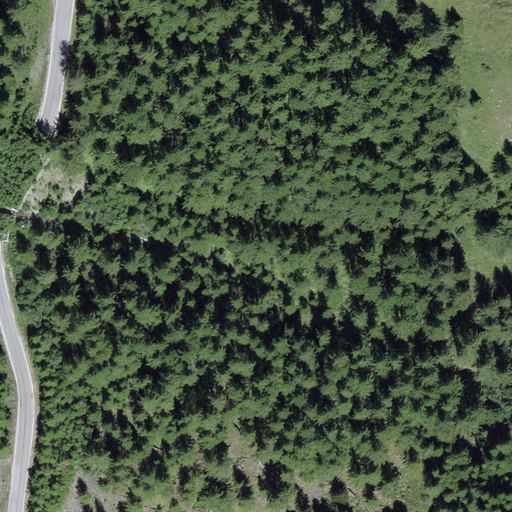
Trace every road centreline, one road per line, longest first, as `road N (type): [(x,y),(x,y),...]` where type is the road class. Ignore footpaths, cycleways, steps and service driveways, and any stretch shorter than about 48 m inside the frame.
road 1 (tertiary): [(0,291),(26,406),(16,511)]
road 2 (tertiary): [(64,0),(47,123),(0,205)]
